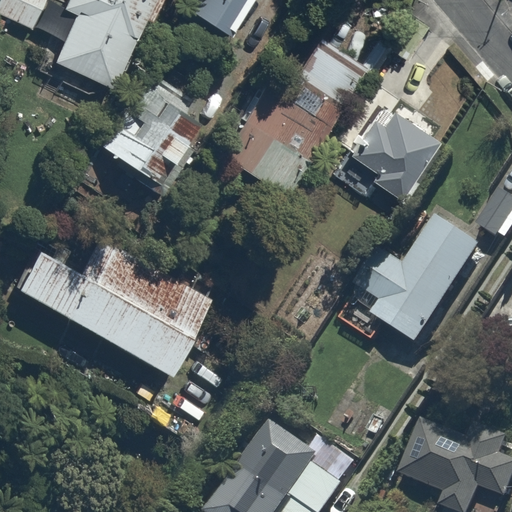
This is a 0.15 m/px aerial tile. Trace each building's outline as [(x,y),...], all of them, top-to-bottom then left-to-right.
[(0,0),(0,11),(32,27),(45,0),(0,0)] [(136,9),(143,12),(148,0),(54,0),(54,2),(68,8),(46,56),(103,82),(136,9)] [(239,32),(255,0),(178,0),(175,6),(210,25),(214,19),(239,32)] [(424,23),(400,10),(381,44),(406,57),(424,23)] [(310,40),(290,70),(329,97),(350,66),(310,40)] [(316,128),(332,104),(307,87),(296,105),(249,75),(205,143),(267,184),(307,122),(316,128)] [(180,89),(161,76),(127,81),(89,139),(153,182),(197,116),(172,100),(180,89)] [(365,115),(341,150),(367,167),(362,174),(393,195),(434,135),(391,106),(379,124),(365,115)] [(511,228),(511,202),(498,193),(476,226),(501,244),(511,228)] [(383,243),(356,285),(377,299),(369,312),(411,340),(474,242),(427,212),(400,254),(383,243)] [(70,263),(182,326),(205,285),(93,222),(70,263)] [(182,326),(70,263),(25,238),(1,280),(158,369),(182,326)] [(436,503),(455,511),(466,511),(478,486),(498,495),(511,467),(506,433),(471,417),(465,431),(423,412),(397,469),(442,490),(436,503)] [(327,511),(351,478),(267,420),(203,511),(204,511),(327,511)]
